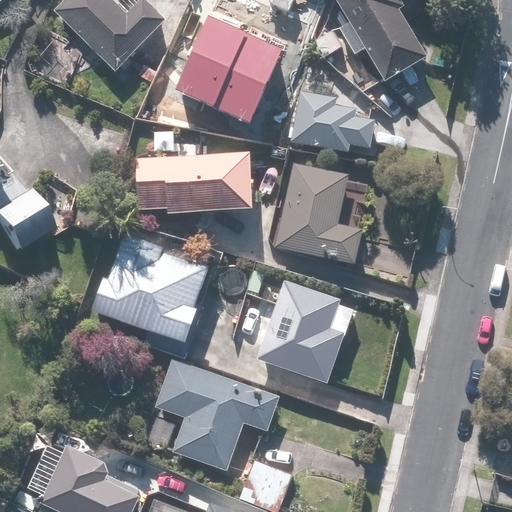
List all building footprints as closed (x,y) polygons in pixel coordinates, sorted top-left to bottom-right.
[(66,0),(57,10),(122,74),(172,24),(149,1),(132,18),(113,0),(66,0)] [(370,52),(391,84),(433,58),(406,15),(418,7),(414,0),(339,0),(355,24),(342,32),(359,59),(370,52)] [(207,22),(177,93),(251,125),(282,54),(207,22)] [(348,50),(337,31),(315,43),(326,63),(348,50)] [(385,77),(342,62),(330,95),(374,110),(385,77)] [(338,99),(302,95),(295,148),(353,156),(354,148),(377,151),(381,121),(362,118),(363,111),(337,108),(338,99)] [(0,219),(23,254),(60,229),(31,186),(23,191),(0,156),(0,219)] [(258,157),(140,159),(141,217),(259,215),(258,157)] [(357,177),(298,165),(281,250),(363,267),(370,232),(347,227),(357,177)] [(95,313),(195,349),(208,313),(201,311),(218,266),(135,236),(128,254),(118,250),(95,313)] [(345,305),(347,298),(290,278),(286,289),(267,282),(249,334),(268,341),(262,358),(337,383),(362,311),(345,305)] [(177,451),(233,470),(249,423),(273,432),(286,396),(176,358),(159,407),(189,417),(177,451)] [(49,505),(64,511),(138,511),(151,484),(74,450),(49,505)]
